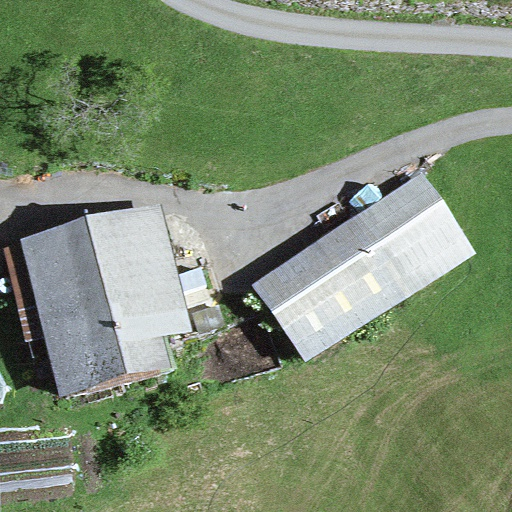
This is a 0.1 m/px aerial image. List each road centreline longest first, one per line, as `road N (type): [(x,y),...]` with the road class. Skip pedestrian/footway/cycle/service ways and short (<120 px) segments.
road 1 (track): [(0,197),(264,195),(459,121),(511,117)]
road 2 (unclassified): [(191,0),(248,25),(511,44)]
